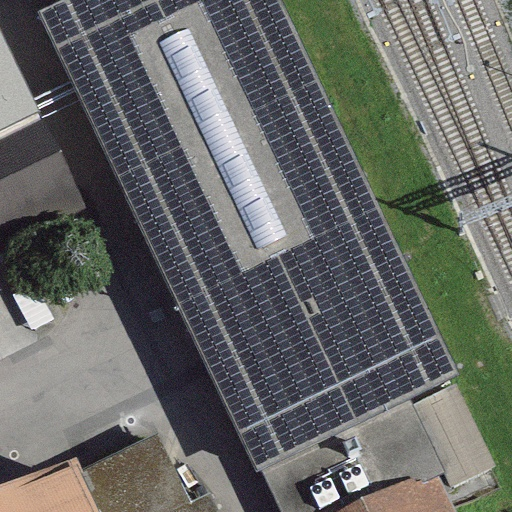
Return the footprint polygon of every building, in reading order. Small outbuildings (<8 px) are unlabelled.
[(72,0),(39,15),(260,476),(446,393),(490,368),(286,0),(72,0)] [(0,254),(89,212),(0,27),(0,254)] [(511,431),(490,383),(446,393),(486,479),(511,467),(511,431)] [(446,393),(260,476),(277,511),(459,511),(450,492),(486,479),(446,393)] [(194,501),(157,437),(54,476),(71,511),(217,511),(210,498),(194,501)] [(0,490),(0,511),(71,511),(54,476),(0,490)]
